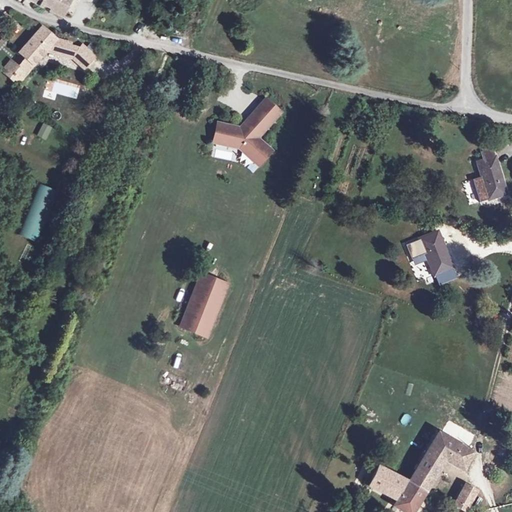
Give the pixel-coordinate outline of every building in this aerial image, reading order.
[(39,0),(63,12),(69,0),(39,0)] [(21,52),(27,57),(32,62),(36,65),(49,51),(58,40),(43,26),(21,52)] [(58,40),(49,51),(66,57),(70,44),(71,42),(60,38),(58,40)] [(75,60),(82,48),(70,44),(66,57),(75,60)] [(84,46),(82,48),(75,60),(87,68),(96,55),(84,46)] [(20,84),(36,65),(32,62),(27,57),(17,67),(12,62),(5,70),(20,84)] [(216,121),(212,144),(238,149),(259,168),(275,151),(260,138),(284,112),(266,96),(240,126),(216,121)] [(37,137),(46,141),(51,128),(42,124),(37,137)] [(248,159),(243,165),(253,173),(258,168),(248,159)] [(481,159),(463,165),(474,200),(492,195),(481,159)] [(36,183),(20,236),(39,242),(56,190),(36,183)] [(437,232),(420,239),(436,274),(453,266),(437,232)] [(454,270),(435,278),(438,284),(457,276),(454,270)] [(210,339),(229,282),(199,272),(179,329),(210,339)] [(439,431),(410,481),(426,490),(446,457),(464,468),(473,452),(439,431)] [(371,481),(370,484),(395,494),(405,478),(379,464),(371,481)] [(370,484),(371,481),(367,480),(362,489),(367,492),(370,484)] [(411,511),(413,511),(426,490),(410,481),(396,503),(411,511)] [(455,502),(467,509),(477,492),(466,485),(455,502)]
